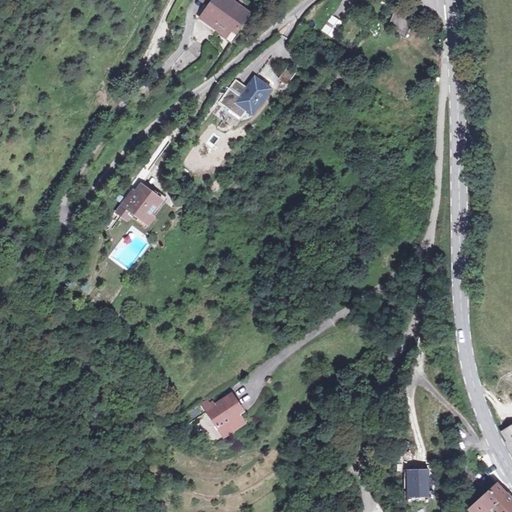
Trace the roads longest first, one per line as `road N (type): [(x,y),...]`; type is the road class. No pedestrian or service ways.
road 1 (unclassified): [(365,511),(364,421),(375,385),(411,328),(434,213),(443,85),(455,62)]
road 2 (secondary): [(511,468),(477,393),(465,334),(455,62)]
road 3 (residential): [(312,0),(144,132),(54,248)]
